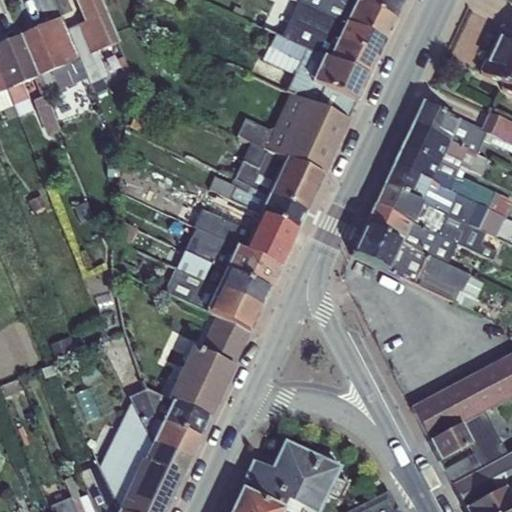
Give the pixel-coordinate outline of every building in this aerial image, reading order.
[(89,54),(95,52),(117,43),(99,0),(74,0),(84,22),(77,25),(89,54)] [(344,24),(345,23),(355,2),(349,0),(299,0),(298,2),(344,24)] [(358,0),(357,3),(392,20),(401,0),(400,0),(358,0)] [(336,41),(344,24),(298,2),(291,19),(315,31),(336,41)] [(355,2),(345,23),(382,41),(392,20),(357,3),(355,2)] [(328,59),(336,41),(315,31),(291,19),(290,20),(263,7),(255,26),(274,34),(322,57),(328,59)] [(38,76),(68,63),(79,59),(66,30),(61,18),(20,35),(38,76)] [(328,59),(366,78),(382,41),(345,23),(344,24),(336,41),(328,59)] [(66,30),(79,59),(90,84),(106,76),(95,52),(89,54),(77,25),(66,30)] [(499,88),(511,94),(511,31),(500,26),(479,72),(502,83),(499,88)] [(288,94),(345,121),(354,102),(311,82),(322,57),(274,34),(262,61),(293,75),(285,92),(288,94)] [(33,78),(38,76),(20,35),(0,43),(0,77),(5,90),(21,83),(33,78)] [(116,59),(125,79),(131,76),(123,56),(116,59)] [(311,82),(354,102),(366,78),(328,59),(322,57),(311,82)] [(38,76),(45,95),(61,89),(58,80),(73,74),(68,63),(38,76)] [(46,134),(59,129),(45,95),(38,76),(33,78),(41,97),(32,100),(46,134)] [(5,90),(12,106),(17,117),(32,110),(29,100),(21,83),(5,90)] [(0,91),(0,110),(12,106),(5,90),(0,91)] [(265,150),(284,160),(320,177),(346,121),(345,121),(288,94),(272,129),(268,131),(244,120),(236,137),(265,150)] [(128,127),(144,134),(157,102),(141,95),(128,127)] [(422,97),(420,101),(438,110),(440,106),(424,98),(422,97)] [(448,141),(458,120),(438,110),(420,101),(410,123),(448,141)] [(458,120),(448,141),(475,154),(482,139),(511,153),(511,123),(488,113),(480,130),(458,120)] [(401,143),(438,162),(448,141),(410,123),(401,143)] [(438,162),(463,172),(465,169),(480,176),(487,159),(475,154),(448,141),(438,162)] [(391,165),(429,182),(438,162),(401,143),(391,165)] [(267,196),(284,160),(265,150),(256,169),(242,162),(234,180),(267,196)] [(267,196),(304,213),(320,177),(284,160),(267,196)] [(438,162),(429,182),(503,217),(503,218),(511,201),(461,178),(463,172),(438,162)] [(186,164),(182,179),(197,184),(202,168),(186,164)] [(391,165),(382,185),(419,203),(429,182),(391,165)] [(217,195),(259,214),(267,196),(234,180),(232,179),(229,184),(214,177),(208,190),(217,195)] [(461,214),(458,220),(484,234),(493,237),(503,217),(429,182),(419,203),(420,204),(445,214),(448,208),(461,214)] [(382,185),(373,206),(409,223),(411,224),(420,204),(419,203),(382,185)] [(250,233),(259,214),(217,195),(208,214),(250,233)] [(267,196),(259,214),(295,232),(304,213),(267,196)] [(77,207),(83,220),(93,216),(88,203),(77,207)] [(455,244),(491,261),(494,253),(479,245),(484,234),(458,220),(445,214),(420,204),(411,224),(455,244)] [(400,244),(409,223),(373,206),(363,226),(398,244),(400,244)] [(448,208),(445,214),(458,220),(461,214),(448,208)] [(235,247),(242,250),(250,233),(208,214),(199,210),(191,227),(194,229),(235,247)] [(250,233),(287,250),(295,232),(259,214),(250,233)] [(112,240),(129,247),(137,229),(114,219),(112,240)] [(445,265),(455,244),(411,224),(409,223),(400,244),(445,265)] [(363,226),(351,254),(386,271),(398,244),(363,226)] [(224,270),(235,247),(194,229),(184,251),(224,270)] [(287,250),(250,233),(242,250),(279,268),(287,250)] [(398,244),(386,271),(454,303),(467,276),(445,265),(400,244),(398,244)] [(224,270),(268,291),(279,268),(242,250),(235,247),(224,270)] [(175,269),(215,288),(224,270),(184,251),(183,251),(175,269)] [(163,293),(204,312),(215,288),(175,269),(163,293)] [(215,288),(260,309),(268,291),(224,270),(215,288)] [(214,317),(248,334),(260,309),(215,288),(204,312),(214,317)] [(199,351),(234,366),(248,334),(214,317),(199,351)] [(70,340),(51,344),(54,360),(74,355),(70,340)] [(171,402),(207,419),(209,420),(234,366),(199,351),(192,347),(167,400),(171,402)] [(511,353),(410,407),(428,441),(459,425),(490,408),(511,396),(511,353)] [(154,416),(163,421),(171,402),(167,400),(143,390),(144,392),(154,416)] [(133,409),(151,445),(152,444),(162,423),(163,421),(154,416),(144,392),(128,398),(133,409)] [(163,421),(162,423),(197,439),(207,419),(171,402),(163,421)] [(98,469),(118,511),(142,462),(143,462),(151,445),(133,409),(128,407),(98,469)] [(490,408),(459,425),(469,444),(473,442),(478,452),(480,455),(501,445),(496,435),(503,432),(490,408)] [(162,423),(152,444),(187,461),(197,439),(162,423)] [(459,425),(428,441),(438,461),(469,445),(469,444),(459,425)] [(143,462),(178,479),(187,461),(152,444),(151,445),(143,462)] [(255,463),(242,492),(280,510),(284,502),(300,509),(305,511),(317,511),(325,494),(333,477),(336,470),(283,444),(271,470),(255,463)] [(444,470),(452,485),(486,466),(480,455),(478,452),(444,470)] [(511,452),(486,466),(452,485),(463,508),(503,488),(511,482),(511,452)] [(232,511),(242,492),(255,463),(250,461),(226,511),(232,511)] [(117,511),(118,511),(98,469),(95,462),(86,466),(88,470),(78,474),(87,495),(94,511),(117,511)] [(118,511),(162,511),(178,479),(143,462),(142,462),(118,511)] [(70,498),(75,511),(94,511),(87,495),(79,498),(71,477),(63,480),(66,487),(70,498)] [(333,477),(325,494),(338,500),(345,482),(333,477)] [(49,507),(70,498),(66,487),(59,490),(55,482),(42,488),(49,507)] [(511,503),(511,482),(503,488),(511,503)] [(465,511),(508,511),(511,510),(511,503),(503,488),(463,508),(465,511)] [(232,511),(279,511),(280,511),(280,510),(242,492),(232,511)] [(351,511),(387,511),(395,508),(387,493),(351,511)] [(51,511),(75,511),(70,498),(49,507),(51,511)] [(280,510),(280,511),(282,511),(298,511),(300,509),(284,502),(280,510)]
